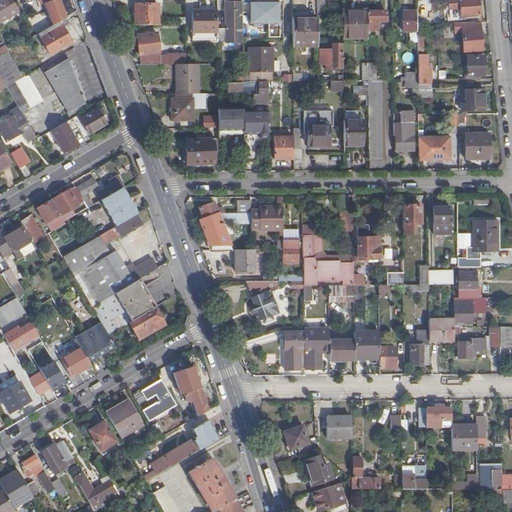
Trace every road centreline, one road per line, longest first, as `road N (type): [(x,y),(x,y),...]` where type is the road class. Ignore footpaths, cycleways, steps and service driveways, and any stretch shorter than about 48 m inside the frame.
road 1 (residential): [(511,184),(160,186)]
road 2 (residential): [(232,388),(511,390)]
road 3 (residential): [(210,324),(0,446)]
road 4 (residential): [(0,209),(138,128)]
road 5 (primary): [(160,186),(210,324)]
road 6 (residential): [(497,0),(511,145)]
road 7 (primary): [(90,0),(138,128)]
road 8 (primary): [(278,511),(232,388)]
road 9 (primary): [(232,388),(266,511)]
